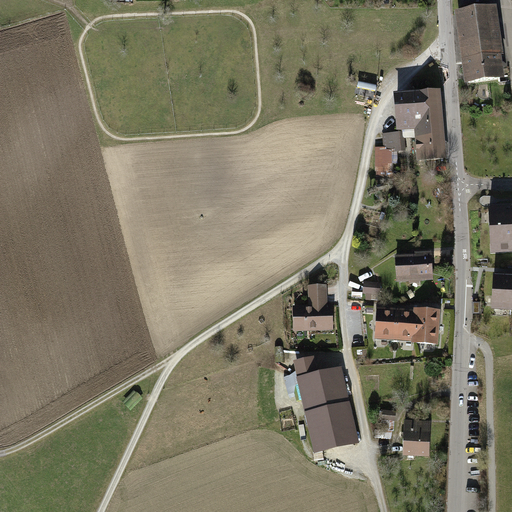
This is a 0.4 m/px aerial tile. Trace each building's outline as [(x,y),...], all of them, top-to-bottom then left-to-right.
[(498,8),(455,14),(462,62),(502,57),(505,56),(498,8)] [(502,57),(462,62),(465,86),(505,81),(502,57)] [(414,128),(414,136),(444,134),(440,87),(410,90),(414,128)] [(414,128),(410,90),(393,91),(396,130),(414,128)] [(382,133),(383,147),(374,147),(375,171),(376,171),(376,180),(394,180),(393,163),(398,163),(397,151),(406,150),(404,131),(382,133)] [(447,158),(444,134),(414,136),(417,161),(447,158)] [(511,202),(488,204),(491,253),(511,251),(511,202)] [(415,253),(395,255),(396,282),(408,281),(409,283),(419,282),(419,281),(433,280),(431,250),(415,251),(415,253)] [(509,310),(511,273),(493,272),(491,309),(509,310)] [(381,283),(363,281),(363,294),(380,295),(381,283)] [(308,305),(292,306),(293,332),(333,330),(332,304),(327,305),(327,284),(308,285),(308,305)] [(393,341),(395,309),(376,308),(374,340),(393,341)] [(411,342),(413,310),(395,309),(393,341),(411,342)] [(413,310),(411,342),(411,344),(438,345),(440,310),(413,309),(413,310)] [(341,366),(296,377),(314,453),(359,443),(341,366)] [(396,411),(382,410),(382,420),(395,421),(396,411)] [(430,421),(404,420),(403,456),(429,457),(430,421)] [(391,430),(375,430),(375,438),(391,438),(391,430)]
